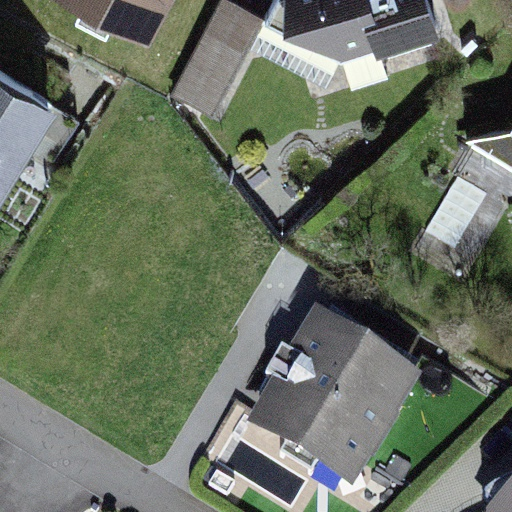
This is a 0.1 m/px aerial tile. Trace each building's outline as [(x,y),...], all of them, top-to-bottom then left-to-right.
[(81,0),(139,27),(151,0),(81,0)] [(219,109),(264,0),(209,0),(172,90),(219,109)] [(309,0),(328,53),(440,13),(435,0),(309,0)] [(511,52),(508,58),(511,60),(511,87),(493,117),(456,130),(511,166),(511,52)] [(0,156),(36,99),(0,76),(0,156)] [(340,483),(400,380),(297,321),(237,423),(340,483)] [(239,475),(294,496),(306,464),(252,443),(239,475)] [(511,511),(511,485),(488,511),(511,511)]
